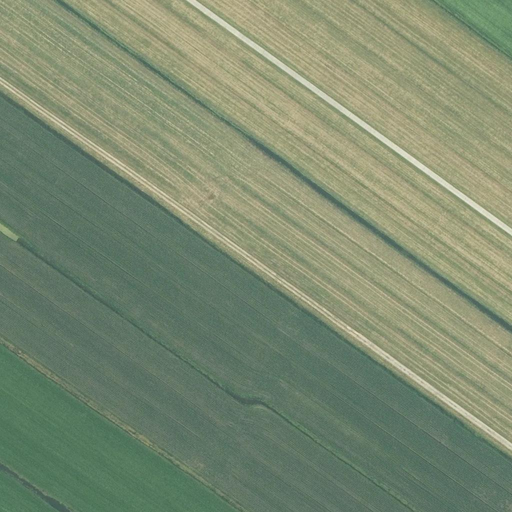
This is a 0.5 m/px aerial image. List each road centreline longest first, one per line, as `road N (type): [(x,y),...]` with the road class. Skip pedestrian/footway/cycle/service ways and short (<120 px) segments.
road 1 (track): [(0,80),(511,447)]
road 2 (track): [(192,0),(511,232)]
